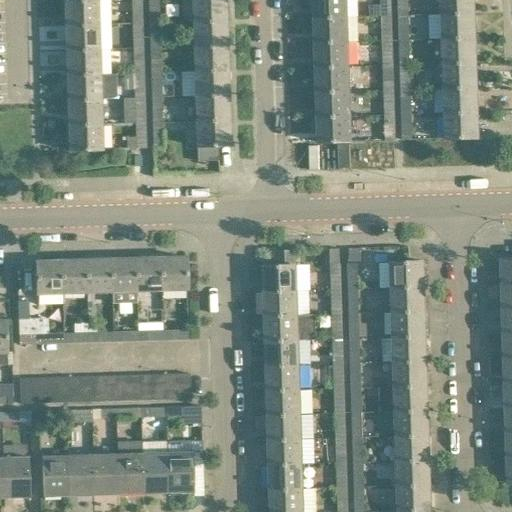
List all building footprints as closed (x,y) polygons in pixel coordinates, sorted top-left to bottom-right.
[(98,25),(97,0),(93,0),(65,1),(65,26),(98,25)] [(140,0),(131,0),(132,15),(141,15),(140,0)] [(225,21),(224,0),(192,0),(193,22),(225,21)] [(348,16),(347,0),(314,0),(315,17),(348,16)] [(407,0),(399,0),(400,15),(408,14),(407,0)] [(475,12),(475,0),(442,0),(443,13),(475,12)] [(158,6),(149,7),(149,23),(159,23),(158,6)] [(476,37),(475,12),(443,13),(444,38),(476,37)] [(392,15),(382,15),(382,32),(392,31),(392,15)] [(349,41),(348,16),(315,17),(316,42),(349,41)] [(226,46),(225,21),(193,22),(194,47),(226,46)] [(141,23),(132,23),(132,40),(142,40),(141,23)] [(409,23),(400,23),(400,39),(409,39),(409,23)] [(99,50),(98,25),(65,26),(66,51),(99,50)] [(159,31),(150,31),(150,48),(159,47),(159,31)] [(477,62),(476,37),(444,38),(445,63),(477,62)] [(392,40),(382,40),(383,56),(393,56),(392,40)] [(350,66),(349,42),(349,41),(316,42),(317,67),(350,66)] [(227,71),(226,46),(194,47),(195,72),(227,71)] [(410,47),(400,48),(401,64),(410,64),(410,47)] [(142,48),(132,48),(133,65),(143,64),(142,48)] [(99,74),(99,50),(66,51),(67,75),(99,74)] [(160,56),(150,56),(151,73),(160,72),(160,56)] [(478,87),(477,62),(445,63),(446,88),(478,87)] [(393,65),(383,65),(384,81),(393,81),(393,65)] [(351,91),(350,66),(317,67),(318,92),(351,91)] [(227,96),(227,71),(195,72),(195,96),(227,96)] [(143,73),(133,73),(134,98),(144,98),(143,73)] [(410,73),(401,73),(402,89),(411,89),(410,73)] [(100,99),(99,74),(67,75),(68,100),(100,99)] [(160,81),(151,81),(152,97),(161,97),(160,81)] [(478,112),(478,87),(446,88),(446,113),(478,112)] [(394,90),(384,90),(385,106),(394,106),(394,90)] [(351,116),(351,91),(318,92),(319,117),(351,116)] [(228,120),(227,96),(195,96),(196,121),(228,120)] [(411,97),(402,98),(402,114),(411,114),(411,97)] [(144,122),(144,98),(134,98),(123,98),(124,123),(135,123),(144,122)] [(101,124),(100,99),(68,100),(68,125),(101,124)] [(161,105),(152,106),(152,122),(162,122),(161,105)] [(479,137),(478,112),(446,113),(447,138),(479,137)] [(394,114),(385,115),(386,131),(395,131),(394,114)] [(352,141),(351,116),(319,117),(319,142),(352,141)] [(229,145),(228,120),(196,121),(197,146),(229,145)] [(144,122),(135,123),(136,139),(145,139),(144,122)] [(412,123),(402,124),(403,140),(412,140),(412,123)] [(102,149),(101,124),(68,125),(69,150),(102,149)] [(162,131),(153,131),(153,148),(162,147),(162,131)] [(275,266),(263,266),(264,291),(296,290),(295,250),(275,250),(275,266)] [(160,289),(159,257),(134,258),(135,290),(160,289)] [(184,257),(159,257),(160,289),(185,288),(184,257)] [(135,290),(134,258),(109,259),(110,291),(135,290)] [(85,291),(85,259),(60,260),(61,292),(85,291)] [(110,291),(109,259),(85,259),(85,291),(110,291)] [(511,284),(511,259),(502,260),(503,285),(511,284)] [(61,292),(60,260),(35,261),(36,293),(61,292)] [(391,262),(392,283),(392,288),(424,287),(423,261),(391,262)] [(341,287),(340,263),(331,264),(332,287),(341,287)] [(358,272),(348,273),(349,289),(358,289),(358,272)] [(511,309),(511,284),(503,285),(503,310),(511,309)] [(341,287),(332,287),(332,303),(341,303),(341,287)] [(425,311),(424,287),(392,288),(393,312),(425,311)] [(297,315),(296,290),(264,291),(265,316),(297,315)] [(358,297),(349,297),(350,314),(359,313),(358,297)] [(511,309),(503,310),(504,335),(511,334),(511,309)] [(425,336),(425,311),(393,312),(394,337),(425,336)] [(315,314),(297,315),(265,316),(266,341),(298,340),(316,339),(315,314)] [(342,314),(333,314),(333,330),(342,330),(342,314)] [(359,322),(350,322),(350,338),(360,338),(359,322)] [(186,329),(170,330),(170,339),(187,338),(186,329)] [(161,330),(144,331),(145,340),(161,339),(161,330)] [(136,331),(120,332),(120,341),(136,340),(136,331)] [(112,332),(95,333),(95,342),(112,341),(112,332)] [(87,333),(71,333),(71,342),(87,342),(87,333)] [(47,334),(46,334),(46,343),(63,343),(62,334),(47,334)] [(426,361),(425,336),(394,337),(394,362),(426,361)] [(343,338),(333,339),(334,355),(343,355),(343,338)] [(299,365),(298,340),(266,341),(267,366),(299,365)] [(360,347),(351,347),(351,363),(361,363),(360,347)] [(427,386),(426,361),(394,362),(395,387),(427,386)] [(344,363),(334,363),(335,380),(344,379),(344,363)] [(361,388),(361,363),(351,363),(352,388),(361,388)] [(300,389),(299,365),(267,366),(267,390),(300,389)] [(189,398),(188,372),(175,373),(176,398),(189,398)] [(164,399),(163,373),(151,374),(152,399),(164,399)] [(176,398),(175,373),(163,373),(164,399),(176,398)] [(140,400),(139,374),(127,375),(128,400),(140,400)] [(152,399),(151,374),(139,374),(140,400),(152,399)] [(104,401),(103,375),(91,376),(92,401),(104,401)] [(116,400),(115,375),(103,375),(104,401),(116,400)] [(128,400),(127,375),(115,375),(116,400),(128,400)] [(80,402),(79,376),(67,377),(68,402),(80,402)] [(92,401),(91,376),(79,376),(80,402),(92,401)] [(44,403),(43,377),(31,378),(32,404),(44,403)] [(56,403),(55,377),(43,377),(44,403),(56,403)] [(68,402),(67,377),(55,377),(56,403),(68,402)] [(32,404),(31,378),(18,378),(19,404),(32,404)] [(428,411),(427,386),(395,387),(396,412),(428,411)] [(344,388),(335,388),(336,405),(345,404),(344,388)] [(300,414),(300,389),(267,390),(268,415),(300,414)] [(0,403),(8,403),(8,394),(0,394),(0,403)] [(362,396),(352,397),(352,413),(362,413),(362,396)] [(181,415),(181,406),(164,407),(164,416),(181,415)] [(200,406),(181,406),(181,415),(181,424),(200,423),(200,406)] [(164,416),(164,407),(148,407),(148,416),(164,416)] [(115,417),(114,408),(100,409),(100,418),(115,417)] [(133,408),(114,408),(115,417),(133,417),(133,408)] [(92,409),(66,410),(66,422),(92,422),(92,409)] [(429,436),(428,411),(396,412),(397,436),(429,436)] [(19,412),(0,412),(0,421),(19,421),(19,412)] [(345,413),(336,413),(337,429),(346,429),(345,413)] [(301,439),(300,414),(268,415),(269,440),(301,439)] [(363,421),(353,422),(353,438),(363,438),(363,421)] [(429,460),(429,436),(397,436),(398,461),(429,460)] [(346,437),(337,438),(337,454),(347,454),(346,437)] [(201,439),(165,440),(165,452),(167,492),(192,491),(191,474),(202,474),(201,439)] [(302,464),(301,439),(269,440),(270,465),(302,464)] [(363,446),(353,446),(354,463),(364,462),(363,446)] [(167,492),(165,452),(141,453),(142,492),(167,492)] [(142,492),(141,453),(116,454),(117,493),(142,492)] [(117,493),(116,454),(91,455),(92,494),(117,493)] [(92,494),(91,455),(66,456),(68,495),(92,494)] [(68,495),(66,456),(41,457),(43,496),(68,495)] [(28,497),(27,457),(1,458),(2,497),(28,497)] [(430,485),(429,460),(398,461),(398,486),(430,485)] [(347,462),(338,462),(338,479),(347,478),(347,462)] [(303,488),(302,464),(270,465),(271,489),(303,488)] [(364,471),(354,471),(355,488),(365,487),(364,471)] [(431,510),(430,485),(398,486),(399,511),(431,510)] [(348,487),(339,487),(339,503),(348,503),(348,487)] [(303,511),(303,488),(271,489),(271,511),(303,511)] [(365,496),(355,496),(355,511),(361,511),(366,511),(365,496)]
